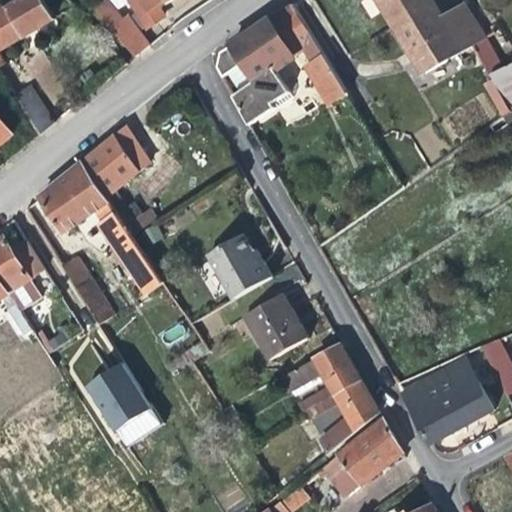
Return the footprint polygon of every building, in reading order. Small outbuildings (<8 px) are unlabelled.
[(0,0),(0,70),(41,141),(53,130),(47,120),(37,102),(25,84),(12,67),(8,55),(31,42),(58,27),(43,0),(12,17),(2,0),(0,0)] [(138,61),(147,56),(106,0),(92,10),(138,61)] [(137,0),(139,1),(130,7),(150,35),(165,24),(160,16),(178,4),(183,0),(137,0)] [(428,79),(478,52),(494,80),(506,74),(487,43),(466,8),(461,0),(380,0),(404,38),(428,79)] [(220,73),(233,94),(255,79),(261,88),(299,64),(273,26),(239,48),(226,57),(220,73)] [(506,74),(511,71),(511,63),(500,37),(487,43),(506,74)] [(310,74),(322,94),(342,82),(328,58),(319,64),(321,67),(310,74)] [(511,112),(511,71),(506,74),(494,80),(511,112)] [(342,82),(322,94),(331,107),(351,97),(342,82)] [(273,119),(263,102),(243,113),(262,147),(288,130),(279,115),(273,119)] [(0,154),(17,140),(0,119),(0,154)] [(129,235),(136,231),(132,225),(135,223),(118,198),(153,174),(138,151),(127,136),(84,170),(112,210),(121,224),(129,235)] [(100,218),(112,210),(84,170),(41,204),(52,220),(66,240),(100,218)] [(121,224),(112,210),(100,218),(109,231),(121,224)] [(105,234),(132,273),(148,263),(135,244),(129,235),(121,224),(109,231),(105,234)] [(275,282),(264,263),(261,265),(254,255),(244,238),(209,259),(236,305),(275,282)] [(13,255),(7,244),(0,248),(0,280),(12,299),(48,276),(28,245),(13,255)] [(254,255),(261,265),(264,263),(260,257),(258,253),(254,255)] [(132,273),(149,299),(166,289),(148,263),(132,273)] [(101,328),(102,329),(116,321),(81,266),(66,275),(80,296),(95,319),(101,328)] [(0,307),(5,304),(13,315),(19,311),(12,299),(0,280),(0,307)] [(273,367),(310,345),(297,322),(285,302),(248,324),(273,367)] [(32,330),(28,324),(19,329),(23,335),(32,330)] [(511,363),(503,345),(485,352),(510,400),(511,399),(511,363)] [(290,402),(324,383),(334,400),(348,391),(348,393),(360,384),(347,360),(342,352),(281,387),(290,402)] [(444,392),(450,404),(480,388),(466,361),(401,391),(412,410),(444,392)] [(110,378),(92,390),(131,452),(165,430),(127,367),(110,378)] [(334,400),(318,410),(322,417),(337,408),(348,425),(336,434),(320,447),(330,460),(380,420),(374,410),(360,384),(348,393),(348,391),(334,400)] [(0,463),(62,426),(38,386),(0,409),(0,463)] [(495,413),(480,388),(450,404),(444,392),(412,410),(432,447),(448,438),(495,413)] [(307,426),(322,417),(318,410),(303,420),(305,423),(307,426)] [(331,483),(347,503),(382,475),(403,459),(386,429),(318,481),(325,489),(331,483)] [(299,495),(277,511),(301,511),(308,507),(299,495)]
